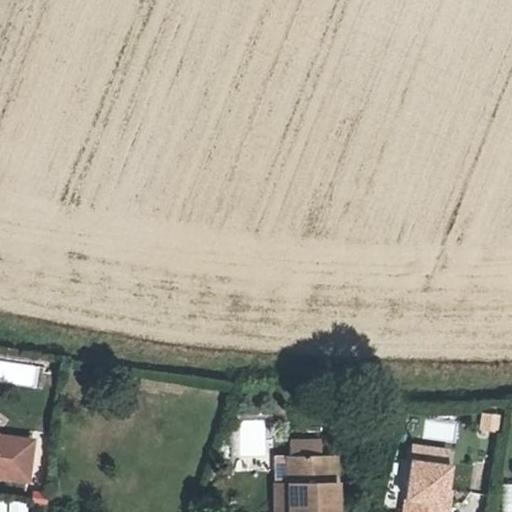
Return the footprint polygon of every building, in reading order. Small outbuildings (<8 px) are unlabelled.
[(497,431),(497,415),(481,414),(480,431),(497,431)] [(0,473),(32,478),(38,436),(4,432),(0,427),(0,473)] [(411,445),(410,460),(437,463),(448,465),(450,450),(411,445)] [(341,511),(344,483),(334,482),(335,459),(299,457),(299,472),(298,498),(283,497),(282,511),(341,511)] [(429,511),(437,463),(410,460),(402,511),(429,511)] [(448,465),(437,463),(429,511),(446,511),(448,503),(443,502),(445,489),(448,465)] [(282,497),(283,497),(298,498),(299,472),(283,471),(282,497)] [(511,511),(511,483),(502,484),(502,511),(511,511)] [(0,502),(0,511),(26,511),(27,503),(0,502)]
